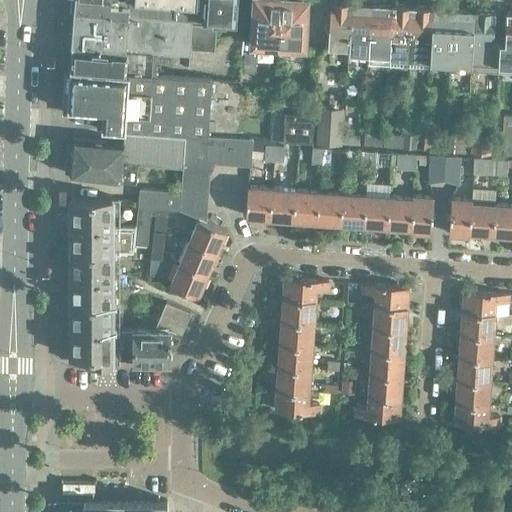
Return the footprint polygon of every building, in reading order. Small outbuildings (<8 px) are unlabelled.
[(203,19),(204,1),(200,1),(188,0),(74,0),(74,10),(192,18),(203,19)] [(204,0),(204,1),(203,19),(236,21),(237,0),(204,0)] [(278,44),(280,0),(254,0),(252,43),(278,44)] [(304,46),(306,0),(280,0),(278,44),(304,46)] [(349,44),(352,2),(352,1),(340,0),(330,0),(328,46),(348,47),(349,44)] [(368,55),(369,45),(372,3),(352,2),(349,44),(348,47),(348,54),(368,55)] [(390,46),(392,4),(372,3),(369,45),(390,46)] [(409,58),(413,4),(392,3),(392,4),(390,46),(389,57),(409,58)] [(430,60),(433,7),(433,6),(413,4),(409,58),(430,60)] [(450,61),(454,8),(433,7),(430,60),(450,61)] [(471,67),(474,8),(473,8),(473,9),(454,8),(450,61),(450,66),(471,67)] [(495,9),(490,9),(474,8),(471,67),(471,69),(497,71),(499,38),(493,38),(495,9)] [(191,23),(192,18),(74,10),(72,42),(71,44),(71,48),(157,54),(157,49),(189,51),(190,46),(215,48),(216,25),(191,23)] [(511,58),(511,10),(506,10),(505,39),(499,38),(497,71),(503,71),(504,58),(511,58)] [(156,74),(157,54),(71,48),(70,68),(129,72),(156,74)] [(241,54),(241,71),(256,72),(257,54),(255,54),(247,54),(241,54)] [(156,74),(129,72),(70,68),(68,100),(69,100),(76,110),(91,111),(102,112),(101,116),(104,116),(103,129),(126,130),(186,134),(186,135),(207,137),(212,78),(156,74)] [(344,107),(316,106),(314,142),(342,143),(344,107)] [(283,140),(285,112),(273,111),(270,139),(283,140)] [(314,114),(285,112),(283,140),(312,142),(314,114)] [(511,154),(511,114),(504,114),(502,154),(511,154)] [(403,127),(403,133),(402,147),(417,148),(419,128),(403,127)] [(454,151),(464,152),(466,130),(456,129),(454,151)] [(183,165),(184,160),(186,135),(186,134),(126,130),(125,141),(75,137),(73,136),(70,173),(72,173),(136,178),(137,160),(183,165)] [(384,145),(384,132),(364,130),(363,144),(384,145)] [(402,147),(403,133),(384,132),(384,145),(402,147)] [(215,162),(216,138),(207,137),(186,135),(184,160),(209,173),(215,162)] [(343,143),(359,144),(360,136),(343,135),(343,143)] [(472,152),(492,153),(493,137),(473,136),(472,152)] [(226,163),(228,139),(216,138),(215,162),(226,163)] [(238,164),(239,140),(228,139),(226,163),(238,164)] [(250,165),(252,142),(252,141),(239,140),(238,164),(250,165)] [(275,145),(268,144),(266,144),(265,157),(274,158),(275,145)] [(284,145),(275,145),(274,158),(283,159),(284,145)] [(321,161),(322,147),(313,147),(312,160),(321,161)] [(330,161),(331,148),(322,147),(321,161),(330,161)] [(346,149),(345,159),(355,159),(355,149),(346,149)] [(368,164),(369,150),(360,150),(359,163),(368,164)] [(377,164),(378,151),(369,150),(368,164),(377,164)] [(406,166),(407,153),(398,152),(397,166),(406,166)] [(415,167),(416,153),(407,153),(406,166),(415,167)] [(443,155),(431,154),(429,180),(430,180),(440,178),(441,178),(443,155)] [(457,182),(459,156),(447,155),(446,178),(456,182),(457,182)] [(482,171),(483,157),(474,157),(473,170),(482,171)] [(491,171),(492,158),(483,157),(482,171),(491,171)] [(506,172),(507,159),(498,158),(497,172),(506,172)] [(208,185),(209,173),(184,160),(183,165),(182,174),(208,185)] [(207,196),(208,185),(182,174),(181,185),(207,196)] [(207,196),(181,185),(181,191),(180,196),(206,207),(207,196)] [(269,216),(271,187),(247,185),(245,215),(269,216)] [(179,208),(180,196),(181,191),(140,187),(138,204),(151,205),(179,208)] [(292,218),(294,188),(271,187),(269,216),(292,218)] [(316,220),(318,190),(294,188),(292,218),(316,220)] [(339,221),(341,192),(318,190),(316,220),(339,221)] [(363,223),(365,193),(341,192),(339,221),(363,223)] [(386,225),(389,195),(365,193),(363,223),(386,225)] [(433,195),(412,194),(412,197),(410,226),(410,229),(431,231),(433,195)] [(410,226),(412,197),(389,195),(386,225),(410,226)] [(206,207),(180,196),(179,208),(199,217),(206,220),(206,207)] [(70,197),(70,224),(118,224),(118,197),(70,197)] [(470,231),(472,201),(472,198),(451,197),(448,232),(469,233),(470,231)] [(493,232),(495,203),(472,201),(470,231),(493,232)] [(511,233),(511,203),(495,203),(493,232),(511,233)] [(150,219),(150,213),(151,205),(138,204),(137,217),(150,219)] [(165,215),(163,215),(156,214),(154,227),(164,228),(165,215)] [(150,219),(137,217),(136,224),(133,244),(147,245),(150,219)] [(226,228),(206,220),(199,217),(189,239),(216,251),(226,228)] [(133,244),(136,224),(118,224),(70,224),(70,250),(118,251),(133,251),(133,244)] [(154,231),(152,244),(162,245),(163,232),(154,231)] [(207,273),(216,251),(189,239),(180,261),(207,273)] [(152,244),(151,257),(160,258),(162,245),(152,244)] [(118,275),(118,251),(70,250),(70,275),(118,275)] [(164,255),(160,264),(170,268),(174,259),(164,255)] [(197,295),(207,273),(180,261),(170,283),(197,295)] [(118,301),(118,275),(70,275),(70,301),(118,301)] [(285,276),(285,277),(283,298),(315,301),(316,288),(327,289),(328,279),(285,276)] [(408,285),(365,282),(364,291),(376,292),(375,305),(407,307),(408,285)] [(506,315),(508,292),(464,289),(462,311),(494,313),(494,314),(506,315)] [(313,323),(315,301),(283,298),(281,320),(313,323)] [(118,327),(118,301),(70,301),(70,327),(118,327)] [(133,329),(133,360),(133,361),(169,360),(169,348),(174,349),(190,311),(166,301),(156,324),(156,329),(133,329)] [(405,329),(407,307),(375,305),(373,327),(405,329)] [(494,314),(494,313),(462,311),(461,333),(493,335),(494,314)] [(311,345),(313,323),(281,320),(280,342),(311,345)] [(118,360),(118,327),(70,327),(70,360),(89,360),(89,361),(112,361),(112,360),(118,360)] [(404,351),(405,329),(373,327),(372,349),(404,351)] [(491,357),(493,335),(461,333),(459,355),(491,357)] [(310,367),(311,345),(280,342),(278,364),(310,367)] [(402,373),(404,351),(372,349),(370,371),(402,373)] [(336,370),(338,355),(330,354),(328,369),(336,370)] [(490,379),(491,357),(459,355),(458,377),(490,379)] [(308,389),(310,367),(278,364),(276,386),(308,389)] [(400,395),(402,373),(370,371),(369,393),(400,395)] [(355,394),(356,377),(342,376),(341,394),(355,394)] [(488,401),(490,379),(458,377),(456,399),(488,401)] [(335,391),(336,379),(327,378),(326,390),(335,391)] [(307,401),(308,389),(276,386),(275,408),(318,412),(319,402),(307,401)] [(399,417),(400,395),(369,393),(368,405),(356,405),(355,414),(399,417)] [(336,415),(337,399),(326,398),(325,414),(336,415)] [(487,414),(488,401),(456,399),(455,421),(498,424),(499,415),(487,414)] [(86,499),(67,498),(67,511),(167,511),(167,499),(164,499),(164,500),(161,499),(160,498),(159,498),(158,499),(146,499),(146,498),(145,498),(144,498),(143,499),(143,500),(131,499),(130,498),(129,498),(128,498),(128,499),(128,500),(118,499),(117,498),(116,498),(115,498),(114,499),(102,499),(102,498),(101,498),(100,498),(99,499),(86,499)]
